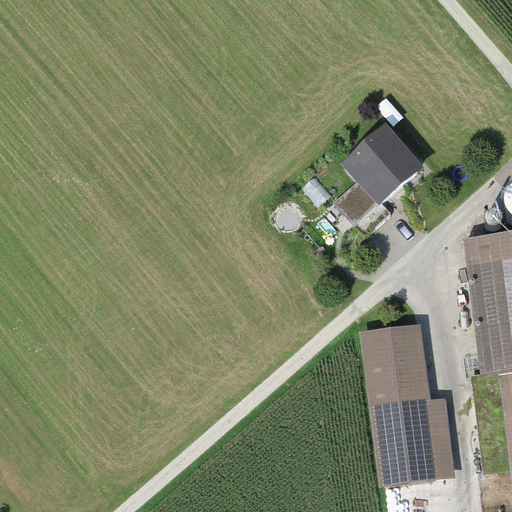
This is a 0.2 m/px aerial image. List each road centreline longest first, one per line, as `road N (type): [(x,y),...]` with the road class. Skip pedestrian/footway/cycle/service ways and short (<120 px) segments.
road 1 (track): [(127,511),(360,310)]
road 2 (track): [(511,174),(360,310)]
